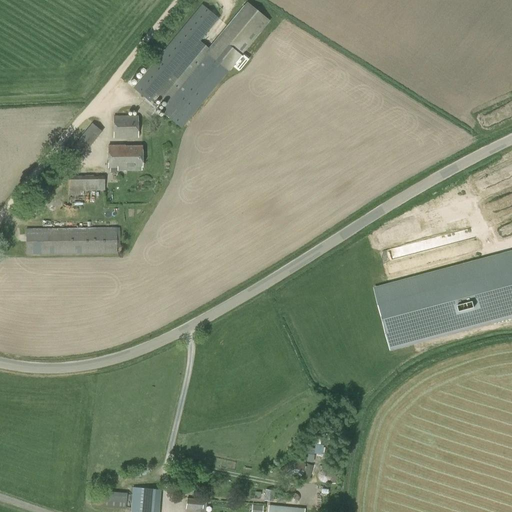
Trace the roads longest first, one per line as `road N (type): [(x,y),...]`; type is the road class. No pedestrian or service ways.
road 1 (tertiary): [(0,365),(90,367),(183,333),(511,141)]
road 2 (track): [(178,0),(0,218)]
